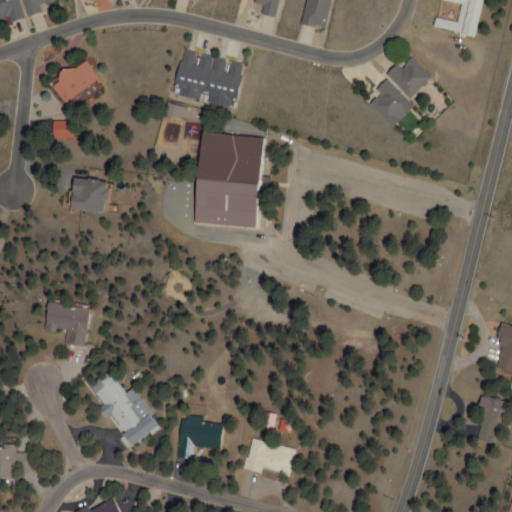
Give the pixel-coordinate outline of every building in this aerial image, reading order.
[(26,17),(21,0),(0,0),(0,20),(11,17),(13,21),(26,17)] [(56,1),(56,0),(24,0),(29,16),(45,10),(43,5),(56,1)] [(276,18),(279,0),(254,0),(253,4),(263,6),(261,15),(276,18)] [(330,0),(305,0),(300,23),(324,29),(330,0)] [(437,0),(435,9),(447,12),(446,19),(432,16),(430,29),(471,38),(478,0),(437,0)] [(246,64),(185,50),(175,94),(236,108),(246,64)] [(408,99),(429,78),(406,56),(386,76),(408,99)] [(63,102),(101,83),(90,61),(52,79),(63,102)] [(406,115),(392,79),(371,87),(374,95),(371,97),(381,124),(406,115)] [(55,121),(55,139),(77,139),(77,121),(55,121)] [(257,227),(260,137),(197,135),(194,224),(257,227)] [(106,179),(71,180),(72,210),(107,210),(106,179)] [(84,347),(89,307),(46,302),(43,331),(55,332),(56,328),(67,329),(65,345),(84,347)] [(511,326),(504,325),(494,370),(511,374),(511,326)] [(134,387),(126,393),(110,371),(89,386),(131,446),(160,426),(134,387)] [(473,440),(496,445),(506,402),(483,396),(473,440)] [(219,450),(223,423),(182,417),(175,457),(193,460),(195,447),(219,450)] [(296,449),(253,438),(246,467),(289,478),(296,449)] [(17,453),(17,445),(0,444),(0,476),(37,477),(37,453),(17,453)] [(116,511),(110,500),(88,511),(86,507),(77,511),(116,511)]
